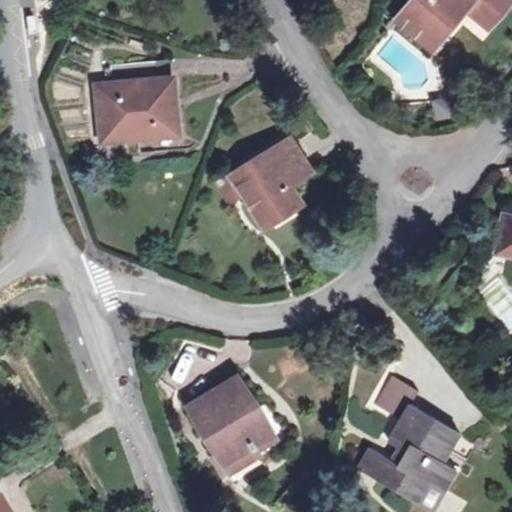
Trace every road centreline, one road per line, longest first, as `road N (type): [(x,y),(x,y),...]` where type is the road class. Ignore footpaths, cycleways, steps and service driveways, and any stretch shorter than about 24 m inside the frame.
road 1 (residential): [(82,293),(109,289),(270,317),(316,308),(367,277),(403,218)]
road 2 (tertiary): [(7,0),(47,230)]
road 3 (residential): [(82,293),(161,511)]
road 4 (residential): [(269,0),(317,84),(392,157)]
